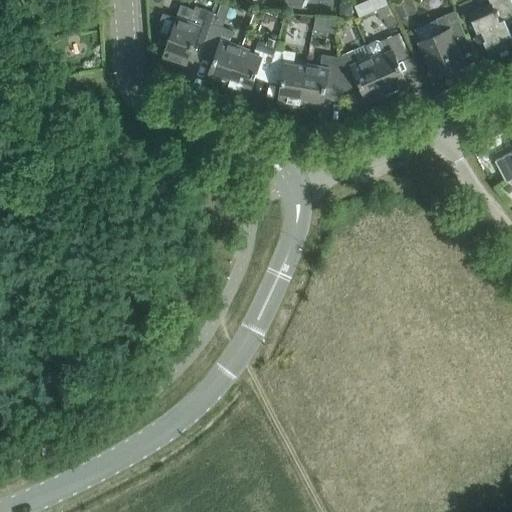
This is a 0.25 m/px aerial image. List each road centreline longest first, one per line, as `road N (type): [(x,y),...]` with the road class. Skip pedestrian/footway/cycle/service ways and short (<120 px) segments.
road 1 (unclassified): [(5,511),(129,452),(207,391),(252,332),(294,241),(291,185)]
road 2 (residential): [(291,185),(255,150),(150,107),(128,68),(124,0)]
road 3 (residential): [(291,185),(437,125)]
road 4 (residential): [(511,235),(437,125)]
